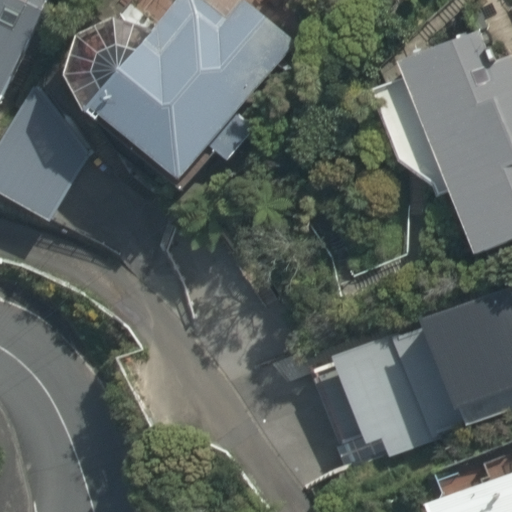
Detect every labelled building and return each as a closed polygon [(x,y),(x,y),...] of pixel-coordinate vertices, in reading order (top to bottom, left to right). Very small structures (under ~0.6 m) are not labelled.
[(234,0),(169,0),(81,116),(187,197),(300,50),(234,0)] [(0,99),(38,32),(0,10),(0,99)] [(511,46),(511,43),(485,53),(474,26),(364,70),(375,98),(418,204),(445,193),(477,271),(511,256),(511,46)] [(26,102),(0,148),(0,206),(51,235),(102,145),(26,102)] [(511,511),(511,472),(441,506),(427,511),(511,511)]
